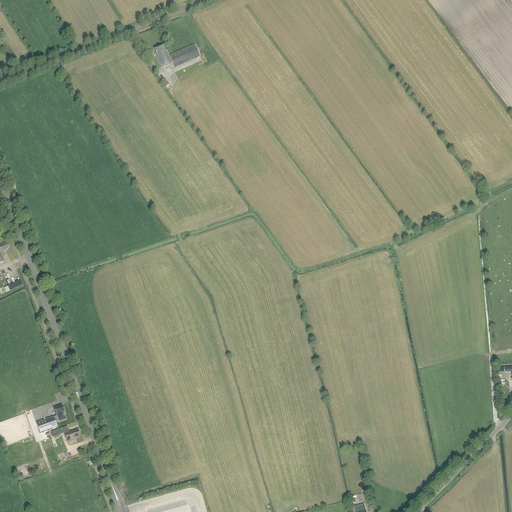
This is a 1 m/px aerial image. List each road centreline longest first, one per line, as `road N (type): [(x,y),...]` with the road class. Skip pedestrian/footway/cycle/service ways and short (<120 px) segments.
road 1 (secondary): [(107,474),(0,185)]
road 2 (unclassified): [(0,84),(212,0)]
road 3 (tertiary): [(417,511),(511,415)]
